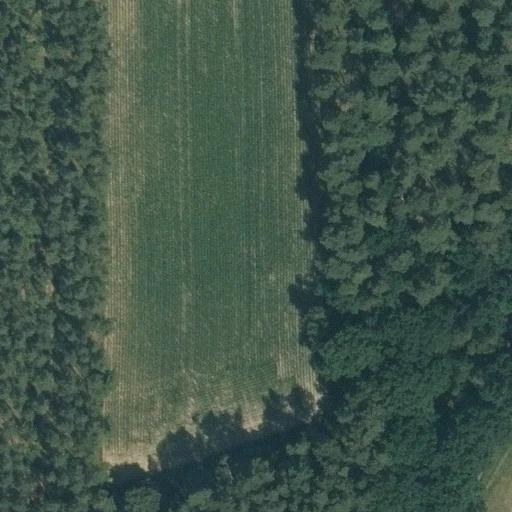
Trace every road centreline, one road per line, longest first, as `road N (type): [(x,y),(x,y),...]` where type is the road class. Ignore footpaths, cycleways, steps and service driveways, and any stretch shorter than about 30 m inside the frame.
road 1 (track): [(383,0),(378,462),(390,511)]
road 2 (track): [(511,402),(454,511)]
